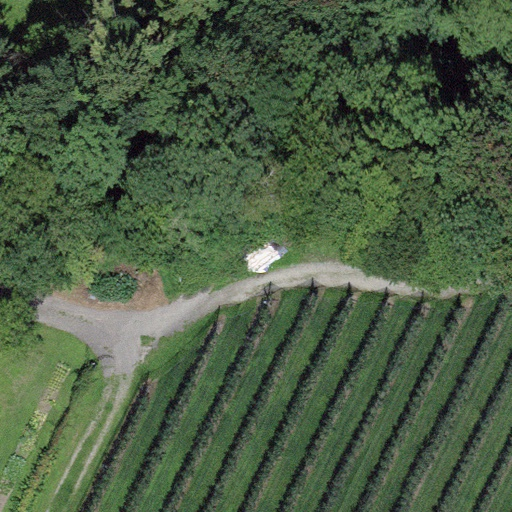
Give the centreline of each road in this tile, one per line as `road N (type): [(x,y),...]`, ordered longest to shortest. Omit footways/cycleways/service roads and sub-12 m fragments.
road 1 (track): [(52,511),(134,334),(220,293),(325,288),(496,302),(511,295)]
road 2 (residential): [(0,286),(134,334)]
